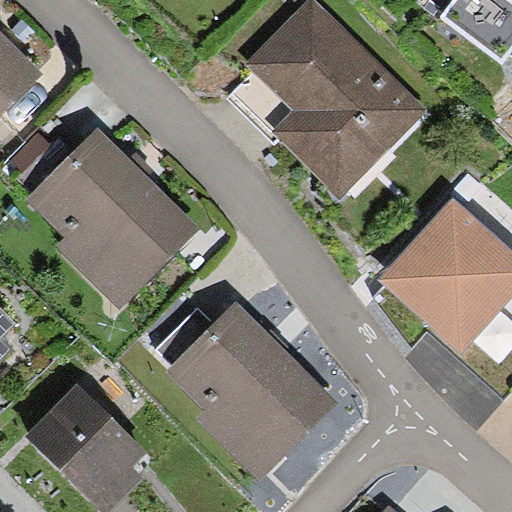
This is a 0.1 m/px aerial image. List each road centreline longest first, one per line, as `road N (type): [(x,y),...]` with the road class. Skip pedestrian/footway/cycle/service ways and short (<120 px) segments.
road 1 (residential): [(411,410),(288,238),(58,0)]
road 2 (residential): [(411,410),(312,511)]
road 3 (residential): [(511,498),(411,410)]
